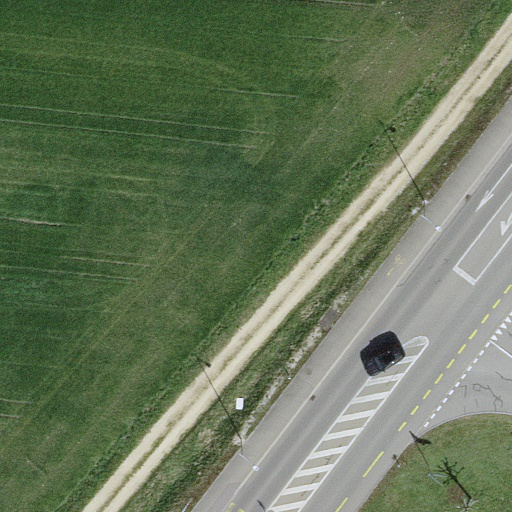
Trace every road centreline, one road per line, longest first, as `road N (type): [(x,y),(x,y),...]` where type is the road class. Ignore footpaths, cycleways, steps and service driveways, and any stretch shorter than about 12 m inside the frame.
road 1 (track): [(511,49),(449,132),(109,511)]
road 2 (primary): [(511,164),(248,511)]
